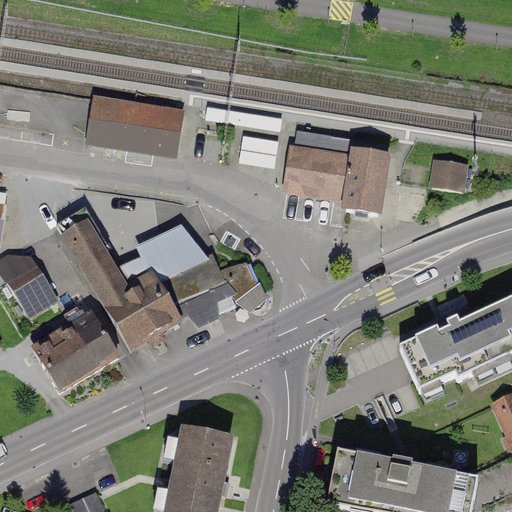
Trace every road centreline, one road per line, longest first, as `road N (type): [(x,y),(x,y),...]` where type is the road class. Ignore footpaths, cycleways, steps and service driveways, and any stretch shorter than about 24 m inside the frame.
road 1 (residential): [(317,318),(265,227),(223,194),(0,154)]
road 2 (primary): [(275,339),(0,466)]
road 3 (primary): [(511,230),(317,318)]
road 4 (residential): [(275,339),(290,422),(273,511)]
